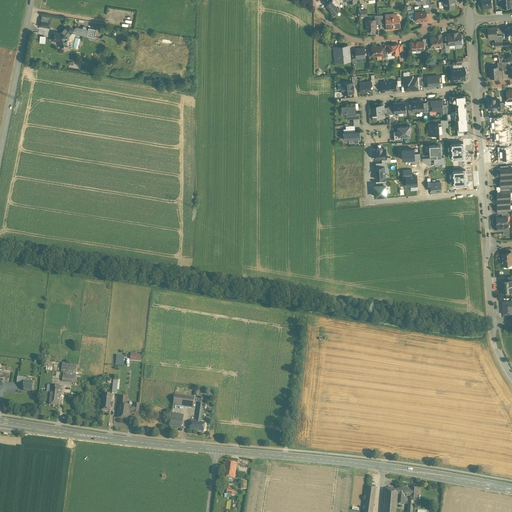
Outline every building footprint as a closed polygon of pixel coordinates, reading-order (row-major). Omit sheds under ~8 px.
[(332,0),(331,0),(326,5),(331,10),(331,12),(332,13),(332,14),(333,14),(334,15),(341,8),(340,7),(338,5),(338,6),(332,0)] [(426,11),(415,12),(416,20),(417,21),(418,21),(419,22),(421,22),(422,20),(427,20),(426,13),(426,11)] [(394,14),(387,15),(388,29),(399,28),(399,21),(400,20),(400,18),(399,17),(397,18),(397,19),(394,19),(394,14)] [(375,19),(371,19),(370,21),(367,21),(367,30),(376,30),(375,24),(375,19)] [(68,24),(59,34),(53,33),(52,39),(59,41),(60,45),(63,44),(64,46),(65,47),(65,46),(69,44),(67,40),(68,39),(68,38),(68,37),(72,32),(74,29),(68,24)] [(89,30),(76,27),(74,29),(72,32),(87,35),(89,30)] [(497,27),(488,27),(488,36),(495,36),(497,36),(497,35),(497,27)] [(96,29),(89,28),(89,30),(87,35),(95,37),(96,29)] [(441,33),(436,33),(436,36),(431,36),(431,44),(430,46),(431,47),(432,48),(433,48),(434,47),(441,46),(442,46),(442,42),(441,33)] [(423,41),(412,42),(412,49),(416,49),(417,50),(424,49),(424,45),(423,41)] [(399,44),(388,45),(389,52),(393,51),(394,54),(400,54),(399,52),(399,46),(399,44)] [(382,45),(372,46),(373,55),(382,54),(383,54),(382,47),(382,45)] [(346,46),(343,46),(343,47),(338,47),(339,55),(339,58),(344,57),(344,59),(349,59),(348,46),(346,46)] [(364,47),(355,48),(356,52),(356,53),(356,58),(365,57),(364,47)] [(498,66),(489,66),(490,77),(499,76),(498,70),(498,66)] [(452,80),(465,79),(465,67),(462,67),(453,68),(451,68),(452,80)] [(428,86),(440,85),(440,82),(439,76),(439,75),(428,76),(428,86)] [(418,85),(418,77),(411,77),(410,76),(404,76),(405,89),(409,89),(410,88),(412,87),(413,88),(418,88),(418,85)] [(397,90),(396,80),(388,81),(389,91),(393,90),(397,90)] [(353,85),(353,83),(353,81),(342,82),(342,86),(341,86),(342,89),(343,93),(354,92),(354,88),(354,85),(353,85)] [(372,88),(371,81),(360,82),(361,92),(372,91),(372,88)] [(389,91),(388,81),(380,81),(381,89),(381,91),(385,91),(389,91)] [(457,121),(458,130),(463,129),(469,129),(469,121),(467,121),(467,118),(469,118),(468,111),(467,111),(467,104),(464,105),(464,101),(466,101),(465,94),(461,95),(461,94),(458,94),(458,95),(452,95),(453,102),(456,102),(456,105),(455,105),(456,114),(455,114),(455,121),(457,121)] [(500,99),(495,99),(495,98),(492,98),(492,99),(487,100),(488,109),(492,109),(496,108),(500,108),(500,102),(500,99)] [(443,111),(443,104),(442,99),(430,100),(431,105),(432,104),(432,105),(432,110),(436,110),(437,111),(443,111)] [(423,109),(423,102),(423,100),(412,101),(412,110),(421,110),(421,109),(423,109)] [(404,102),(394,103),(394,105),(394,112),(397,111),(397,112),(405,111),(404,102)] [(356,104),(343,105),(343,111),(348,111),(348,117),(354,117),(360,117),(360,116),(360,111),(356,111),(356,104)] [(384,116),(384,107),(383,104),(377,104),(377,106),(373,107),(373,114),(377,113),(378,117),(384,116)] [(439,126),(438,123),(430,123),(431,134),(439,134),(439,132),(439,126)] [(411,125),(399,126),(399,131),(399,135),(402,135),(411,134),(411,125)] [(362,137),(361,130),(356,131),(344,131),(345,138),(349,138),(359,137),(362,137)] [(399,135),(399,131),(394,131),(395,139),(402,139),(402,135),(399,135)] [(450,143),(451,145),(447,145),(448,157),(451,157),(452,158),(464,157),(462,142),(450,143)] [(429,145),(430,158),(436,157),(442,157),(441,145),(429,145)] [(373,149),(374,159),(382,158),(386,158),(386,157),(385,148),(373,149)] [(402,149),(403,159),(413,158),(415,158),(414,153),(414,148),(402,149)] [(376,166),(374,167),(375,178),(385,177),(384,167),(384,166),(376,166)] [(452,170),(453,172),(449,172),(450,184),(453,184),(454,185),(466,185),(464,169),(452,170)] [(412,175),(406,176),(407,186),(417,185),(417,175),(412,175)] [(430,182),(431,191),(441,190),(440,181),(430,182)] [(376,185),(374,185),(375,196),(386,195),(385,184),(376,185)] [(509,253),(502,253),(502,259),(502,260),(502,262),(503,263),(503,264),(508,264),(509,263),(511,263),(511,258),(511,252),(509,252),(509,253)] [(508,280),(501,281),(502,291),(511,290),(511,281),(511,279),(508,280)] [(511,300),(502,301),(503,314),(511,313),(511,300)] [(126,355),(120,355),(120,356),(117,356),(116,365),(127,366),(128,357),(126,357),(126,355)] [(10,375),(0,373),(0,374),(1,375),(0,380),(3,380),(2,381),(9,382),(10,375)] [(23,391),(32,392),(33,383),(24,382),(23,391)] [(49,394),(46,393),(45,401),(49,402),(51,390),(61,391),(60,395),(61,387),(56,386),(56,385),(51,385),(50,387),(49,394),(49,393),(49,394)] [(61,391),(51,390),(49,402),(49,405),(59,406),(60,395),(61,391)] [(112,396),(106,395),(105,398),(105,399),(104,399),(103,399),(101,410),(110,411),(111,408),(112,408),(113,403),(111,403),(112,396)] [(194,399),(175,396),(173,405),(193,408),(194,399)] [(120,405),(119,405),(118,418),(128,419),(129,412),(134,412),(135,408),(130,407),(130,406),(126,406),(120,405)] [(183,420),(171,418),(170,427),(182,429),(183,420)] [(200,423),(198,422),(196,431),(204,432),(205,423),(200,423)] [(237,464),(226,462),(223,478),(235,480),(237,464)] [(376,489),(367,488),(365,505),(374,506),(376,489)] [(405,488),(398,488),(397,491),(385,490),(383,511),(396,511),(397,497),(404,498),(405,488)] [(411,489),(405,488),(404,498),(405,498),(405,501),(409,501),(413,501),(413,502),(417,502),(418,489),(411,488),(411,489)]
